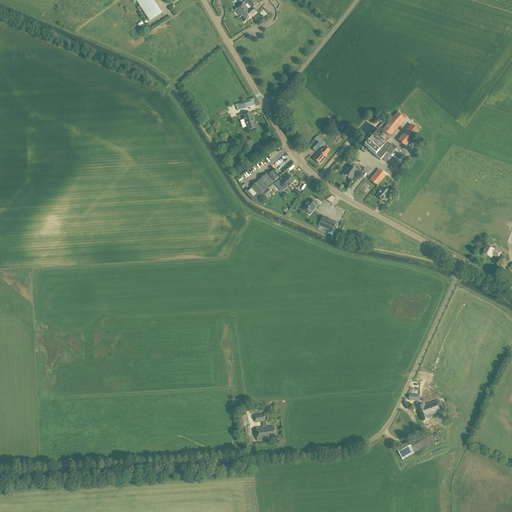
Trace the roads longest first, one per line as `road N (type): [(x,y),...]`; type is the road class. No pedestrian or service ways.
road 1 (unclassified): [(0,474),(357,449),(388,425),(463,263)]
road 2 (tertiary): [(463,263),(323,183),(265,107)]
road 3 (unclassified): [(265,107),(357,0)]
road 4 (tertiary): [(265,107),(202,0)]
